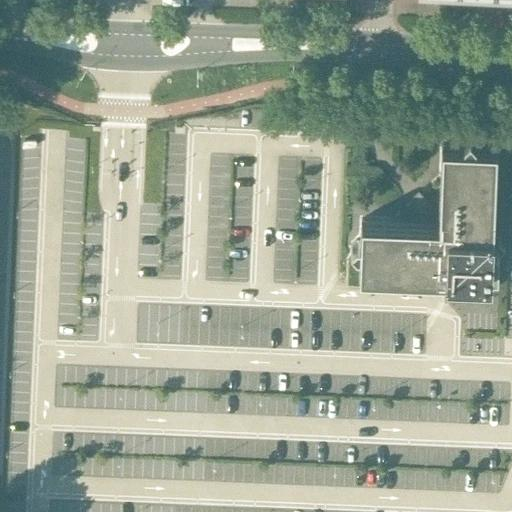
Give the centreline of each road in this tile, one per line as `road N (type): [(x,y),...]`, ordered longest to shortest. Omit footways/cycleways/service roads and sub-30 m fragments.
road 1 (tertiary): [(381,49),(0,32)]
road 2 (tertiary): [(511,63),(381,49)]
